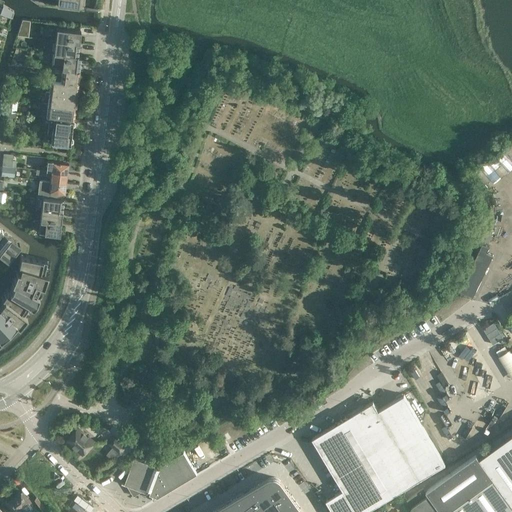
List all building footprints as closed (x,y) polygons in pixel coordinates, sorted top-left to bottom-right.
[(56,28),(55,40),(79,43),(80,30),(56,28)] [(54,52),(77,55),(79,43),(55,40),(54,52)] [(54,52),(52,67),(78,70),(80,55),(77,55),(54,52)] [(51,79),(60,80),(77,82),(77,83),(79,70),(78,70),(52,67),(51,79)] [(50,79),(49,92),(76,95),(77,82),(60,80),(51,79),(50,79)] [(74,107),(76,95),(49,92),(48,104),(74,107)] [(46,116),(49,116),(72,119),(73,119),(74,107),(48,104),(46,116)] [(52,124),(52,129),(71,132),(72,119),(49,116),(49,124),(52,124)] [(71,132),(52,129),(50,142),(69,145),(71,132)] [(47,160),(46,170),(66,173),(68,162),(47,160)] [(3,166),(1,176),(13,177),(15,167),(3,166)] [(51,176),(50,181),(65,183),(66,173),(46,170),(45,175),(51,176)] [(65,183),(50,181),(39,179),(37,196),(60,199),(61,192),(64,193),(65,183)] [(60,199),(37,196),(36,196),(41,208),(62,211),(63,199),(60,199)] [(41,208),(40,220),(60,223),(62,211),(41,208)] [(59,234),(60,223),(40,220),(38,231),(59,234)] [(0,252),(11,238),(2,231),(0,233),(0,252)] [(11,238),(0,252),(0,255),(8,261),(21,245),(11,238)] [(481,243),(480,245),(459,290),(472,296),(492,255),(485,252),(488,247),(481,243)] [(38,294),(36,292),(40,283),(43,284),(47,272),(44,271),(47,260),(28,256),(20,255),(18,265),(20,265),(19,270),(16,269),(14,275),(11,282),(13,283),(9,290),(7,288),(1,297),(3,298),(0,303),(0,302),(0,336),(16,322),(18,324),(26,314),(24,312),(29,303),(32,305),(38,294)] [(501,343),(489,323),(483,327),(495,347),(501,343)] [(463,354),(468,358),(476,348),(470,344),(463,354)] [(504,349),(499,351),(511,379),(511,347),(511,348),(505,351),(504,349)] [(325,499),(333,511),(364,511),(419,479),(445,464),(403,394),(378,410),(372,401),(312,438),(342,489),(325,499)] [(78,428),(68,441),(83,453),(94,441),(78,428)] [(114,436),(108,442),(121,452),(126,446),(130,441),(119,432),(115,437),(114,436)] [(511,511),(511,434),(478,459),(475,454),(425,490),(423,488),(406,500),(412,508),(414,511),(439,511),(440,511),(511,511)] [(134,458),(132,462),(124,484),(121,483),(127,485),(133,496),(141,491),(145,492),(146,489),(151,490),(149,494),(157,497),(197,473),(183,451),(162,464),(160,468),(154,466),(155,466),(134,458)] [(303,511),(281,481),(280,479),(278,478),(276,477),(274,477),(272,477),(270,477),(268,478),(210,511),(303,511)] [(22,491),(14,496),(25,510),(29,507),(33,511),(36,509),(37,511),(43,511),(46,510),(44,508),(44,507),(36,497),(31,501),(27,496),(25,497),(22,491)] [(25,511),(25,510),(14,496),(7,501),(11,507),(10,508),(13,511),(25,511)]
